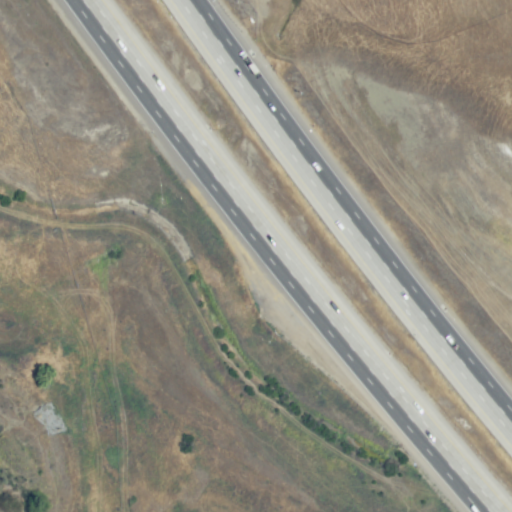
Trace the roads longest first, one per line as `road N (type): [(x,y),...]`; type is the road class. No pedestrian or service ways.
road 1 (motorway): [(80,0),(278,260),(488,511)]
road 2 (motorway): [(511,425),(394,281),(187,0)]
road 3 (track): [(0,209),(140,234),(166,259),(243,381),(385,482)]
